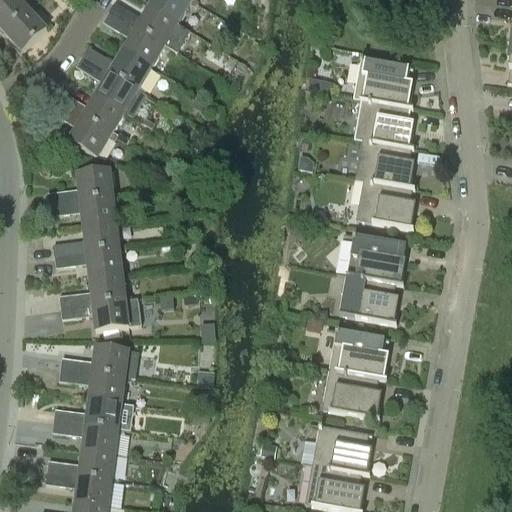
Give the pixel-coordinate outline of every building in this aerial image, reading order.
[(7,0),(0,7),(0,31),(5,37),(30,14),(16,0),(7,0)] [(155,0),(149,11),(178,29),(189,10),(195,13),(197,9),(181,0),(155,0)] [(181,0),(197,9),(198,7),(193,4),(195,0),(181,0)] [(114,7),(108,17),(170,54),(170,53),(177,57),(190,36),(178,29),(149,11),(142,24),(114,7)] [(30,14),(5,37),(23,56),(47,34),(30,14)] [(130,43),(123,55),(152,73),(163,54),(168,57),(170,54),(108,17),(102,27),(130,43)] [(88,51),(82,61),(143,98),(144,96),(140,93),(152,73),(123,55),(115,67),(88,51)] [(82,61),(76,71),(103,88),(96,100),(125,117),(133,122),(147,100),(143,98),(82,61)] [(360,105),(410,114),(413,115),(413,113),(408,112),(412,87),(407,86),(409,74),(412,74),(413,73),(360,64),(353,104),(360,105)] [(61,96),(55,106),(116,143),(118,139),(113,137),(125,117),(96,100),(88,112),(61,96)] [(354,145),(361,146),(411,155),(414,155),(414,154),(409,153),(413,127),(407,126),(410,114),(360,105),(354,145)] [(116,143),(55,106),(49,116),(76,132),(68,145),(97,163),(109,144),(114,146),(116,143)] [(183,143),(179,150),(197,159),(200,153),(183,143)] [(362,186),(412,195),(415,195),(415,194),(410,193),(414,168),(408,167),(411,155),(361,146),(355,185),(362,186)] [(310,176),(312,176),(313,166),(311,164),(308,161),(301,161),(299,174),(309,176),(310,176)] [(47,210),(118,201),(118,198),(112,199),(109,175),(76,180),(78,195),(46,199),(47,210)] [(410,207),(412,195),(362,186),(356,225),(413,235),(414,234),(411,233),(415,208),(410,207)] [(81,218),(82,232),(116,228),(113,205),(119,205),(118,201),(47,210),(49,222),(81,218)] [(116,228),(82,232),(84,246),(53,250),(54,262),(125,253),(124,249),(119,250),(116,228)] [(353,240),(346,281),(395,290),(403,291),(404,290),(401,289),(405,264),(400,263),(402,251),(405,251),(405,250),(353,240)] [(87,269),(89,283),(122,279),(119,257),(125,256),(125,253),(54,262),(56,273),(87,269)] [(59,301),(60,313),(131,304),(131,301),(125,302),(122,279),(89,283),(90,297),(59,301)] [(393,302),(395,290),(346,281),(339,320),(396,330),(397,329),(394,328),(398,303),(393,302)] [(196,308),(196,299),(185,299),(185,308),(196,308)] [(131,304),(60,313),(62,325),(93,321),(95,336),(129,332),(126,309),(132,308),(131,304)] [(326,323),(326,317),(322,314),(316,314),(317,324),(326,323)] [(321,326),(307,323),(305,334),(319,337),(321,326)] [(329,376),(378,385),(386,386),(387,385),(384,384),(389,359),(383,358),(385,346),(388,346),(389,345),(336,336),(329,376)] [(60,374),(131,383),(135,384),(139,358),(95,352),(93,367),(62,363),(60,374)] [(90,390),(88,404),(122,408),(124,387),(131,388),(131,383),(60,374),(59,386),(90,390)] [(376,397),(378,385),(329,376),(322,415),(380,425),(380,424),(377,423),(382,398),(376,397)] [(122,408),(88,404),(86,418),(55,414),(53,426),(124,435),(125,432),(119,431),(122,408)] [(83,441),(81,456),(115,460),(118,438),(124,439),(124,435),(53,426),(52,437),(83,441)] [(312,471),(361,480),(370,481),(370,480),(367,479),(372,454),(366,453),(368,440),(371,441),(372,440),(319,430),(312,471)] [(261,457),(264,458),(274,459),(276,448),(266,446),(263,446),(261,457)] [(115,460),(81,456),(79,470),(48,466),(47,477),(117,486),(118,483),(112,482),(115,460)] [(359,492),(361,480),(312,471),(305,510),(317,511),(361,511),(365,493),(359,492)] [(76,493),(75,507),(108,511),(111,490),(117,491),(117,486),(47,477),(45,489),(76,493)]
